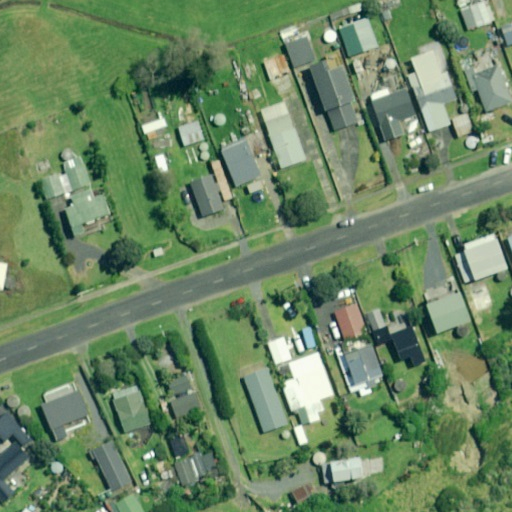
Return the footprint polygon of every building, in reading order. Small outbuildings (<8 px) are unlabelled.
[(493,22),(484,2),(469,8),(478,28),(493,22)] [(320,17),(280,33),(283,42),(324,27),(320,17)] [(379,47),(369,18),(340,28),(350,58),(379,47)] [(511,44),(511,26),(502,29),(508,46),(511,44)] [(315,61),(307,38),(286,45),(294,68),(315,61)] [(429,133),(451,124),(444,106),(456,101),(446,73),(452,71),(440,41),(420,49),(422,54),(409,59),(414,73),(407,76),(429,133)] [(283,55),(264,62),(277,98),(297,91),(283,55)] [(462,68),(471,94),(478,92),(485,113),(511,103),(511,101),(496,56),(462,68)] [(330,70),(326,61),(306,69),(324,115),(326,114),(334,133),(358,124),(351,104),(356,102),(343,66),(330,70)] [(417,118),(407,90),(391,96),(388,88),(367,95),(385,142),(403,136),(399,125),(417,118)] [(287,101),(260,111),(281,170),(308,161),(287,101)] [(470,113),(452,120),(459,138),(477,132),(470,113)] [(144,135),(147,134),(149,140),(156,137),(154,132),(166,127),(163,119),(141,127),(144,135)] [(246,139),(220,150),(235,189),(262,178),(246,139)] [(80,155),(63,160),(67,172),(39,180),(45,200),(89,187),(80,155)] [(219,161),(211,164),(224,203),(232,200),(219,161)] [(224,210),(211,173),(189,181),(201,218),(224,210)] [(81,225),(85,223),(86,226),(94,223),(93,220),(108,215),(101,194),(92,198),(89,192),(72,197),(76,207),(65,210),(75,238),(85,234),(81,225)] [(498,241),(496,234),(461,245),(463,251),(455,254),(466,284),(474,282),(508,270),(498,241)] [(0,291),(3,292),(8,264),(0,262),(0,291)] [(494,306),(486,287),(469,293),(477,312),(494,306)] [(471,322),(460,293),(426,306),(437,335),(471,322)] [(356,300),(331,311),(346,344),(370,333),(356,300)] [(406,322),(402,311),(393,314),(396,322),(387,326),(380,308),(367,313),(385,359),(398,354),(402,364),(411,360),(415,369),(430,363),(413,320),(406,322)] [(434,333),(426,337),(440,367),(448,364),(434,333)] [(284,336),(266,343),(275,367),(294,360),(284,336)] [(341,399),(351,395),(359,392),(361,398),(372,394),(371,390),(382,386),(379,378),(384,376),(372,343),(345,353),(342,347),(335,350),(337,356),(344,376),(334,380),(341,399)] [(292,414),(296,412),(302,427),(320,419),(318,415),(325,412),(321,402),(335,396),(317,354),(274,371),(292,414)] [(267,369),(243,378),(263,435),(287,426),(267,369)] [(167,403),(188,395),(185,387),(191,385),(186,372),(163,382),(167,391),(162,393),(167,403)] [(64,435),(92,423),(89,416),(78,391),(74,382),(42,396),(46,405),(39,408),(56,446),(67,441),(64,435)] [(123,391),(121,386),(106,392),(122,436),(151,425),(137,386),(123,391)] [(188,395),(167,403),(175,423),(202,411),(194,393),(188,395)] [(0,422),(0,435),(5,442),(14,435),(25,448),(32,442),(9,415),(0,422)] [(87,454),(91,463),(95,461),(111,493),(131,484),(110,442),(87,454)] [(0,500),(6,506),(18,495),(4,480),(28,457),(15,444),(0,458),(0,500)] [(211,475),(208,468),(217,465),(211,450),(175,465),(184,487),(211,475)] [(358,457),(321,465),(325,486),(362,479),(358,457)] [(309,484),(292,493),(298,504),(287,510),(288,511),(303,511),(320,503),(309,484)] [(105,508),(107,511),(141,511),(132,494),(105,508)]
